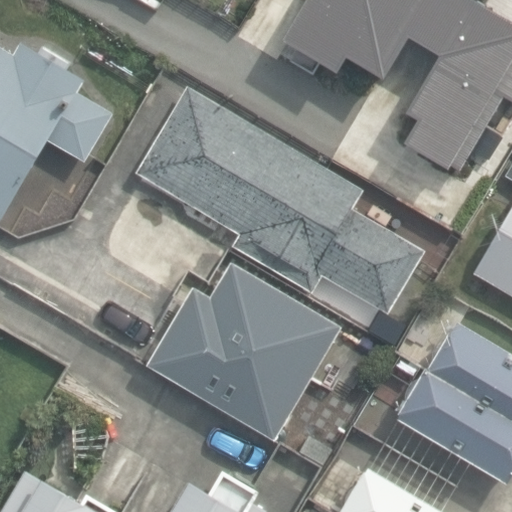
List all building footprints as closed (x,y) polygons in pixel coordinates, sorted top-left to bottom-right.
[(354,62),(321,121),(417,175),(401,203),(464,239),(480,210),(463,200),(511,113),(511,91),(482,75),(511,23),(469,0),(407,0),(368,70),(354,62)] [(0,216),(3,218),(50,138),(87,159),(114,112),(79,91),(86,78),(71,69),(75,62),(44,44),(40,52),(24,43),(17,54),(0,44),(0,216)] [(312,292),(371,326),(383,306),(390,310),(425,250),(353,208),(364,190),(190,87),(141,171),(244,232),(237,244),(314,289),(312,292)] [(511,211),(478,271),(511,289),(511,211)] [(194,283),(146,363),(275,439),(343,325),(231,258),(211,294),(194,283)] [(511,349),(459,319),(399,417),(511,483),(511,482),(511,349)] [(373,461),(384,442),(362,429),(351,449),(373,461)] [(446,511),(371,467),(365,478),(353,484),(348,491),(345,500),(347,511),(346,511),(446,511)] [(173,511),(99,511),(26,471),(2,511),(268,511),(270,511),(254,502),(259,493),(222,472),(211,491),(191,480),(173,511)]
